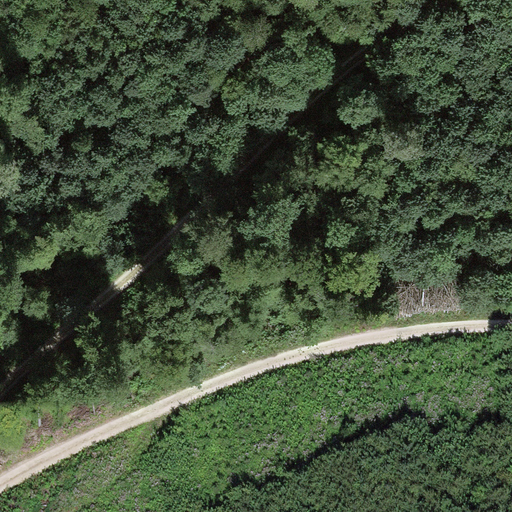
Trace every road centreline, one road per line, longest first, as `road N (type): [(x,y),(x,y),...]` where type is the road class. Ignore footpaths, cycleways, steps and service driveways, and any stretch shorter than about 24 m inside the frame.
road 1 (track): [(0,376),(431,0)]
road 2 (track): [(511,323),(304,349),(125,419),(0,483)]
road 3 (track): [(72,511),(136,450),(164,403)]
